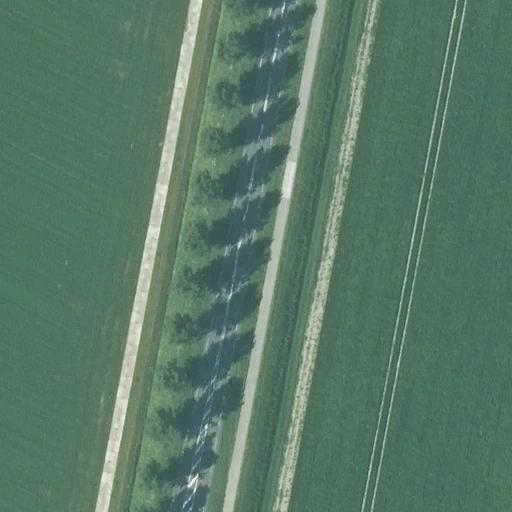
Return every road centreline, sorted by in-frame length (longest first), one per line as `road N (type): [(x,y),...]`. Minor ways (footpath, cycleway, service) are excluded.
road 1 (unclassified): [(100,511),(198,0)]
road 2 (primary): [(235,266),(284,0)]
road 3 (primary): [(235,266),(175,511)]
road 4 (primary): [(194,511),(235,266)]
